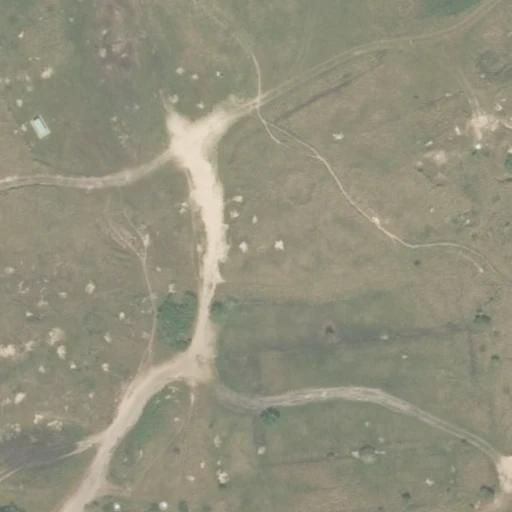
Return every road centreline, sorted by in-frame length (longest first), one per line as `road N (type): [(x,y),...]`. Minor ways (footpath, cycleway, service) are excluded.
road 1 (track): [(0,191),(86,198),(354,61),(417,54),(465,35),(504,0)]
road 2 (unknown): [(176,0),(231,60),(257,131),(314,166),(342,218),(379,247),(463,262),(511,298)]
road 3 (track): [(511,474),(491,457),(480,413),(455,396),(420,388),(278,400),(225,393),(194,356)]
road 4 (track): [(119,0),(203,207),(194,356)]
road 5 (track): [(194,356),(164,372),(137,401),(74,511)]
